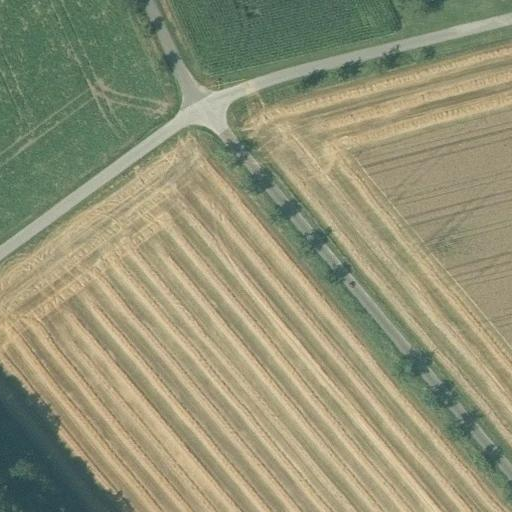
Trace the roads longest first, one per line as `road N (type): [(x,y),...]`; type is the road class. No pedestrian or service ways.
road 1 (unclassified): [(511,474),(203,106)]
road 2 (unclassified): [(203,106),(254,84),(511,19)]
road 3 (unclassified): [(0,253),(203,106)]
road 4 (unclassified): [(147,0),(203,106)]
